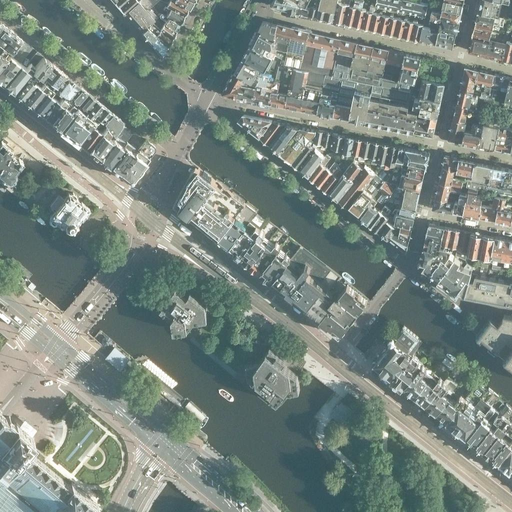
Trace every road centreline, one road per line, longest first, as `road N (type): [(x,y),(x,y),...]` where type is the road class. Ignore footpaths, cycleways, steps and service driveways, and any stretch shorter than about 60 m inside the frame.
road 1 (residential): [(407,264),(206,101)]
road 2 (residential): [(440,145),(206,101)]
road 3 (unclassified): [(338,352),(162,207)]
road 4 (residential): [(176,152),(0,12)]
road 5 (unclassified): [(502,484),(338,352)]
road 6 (residential): [(260,10),(459,57)]
road 7 (unclassified): [(0,116),(132,228)]
road 8 (primary): [(170,436),(58,340)]
road 9 (primary): [(50,352),(161,446)]
road 10 (unclassified): [(132,228),(125,256),(58,340)]
